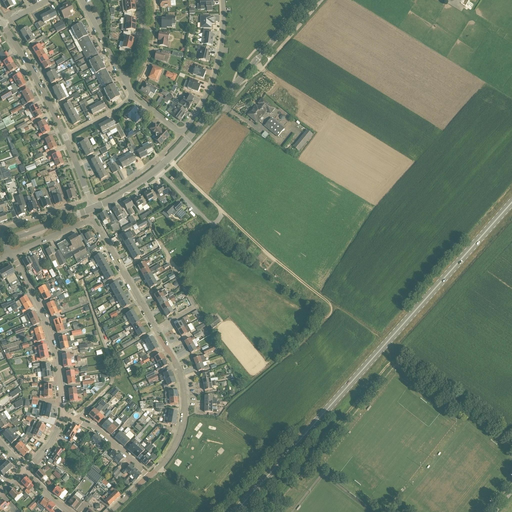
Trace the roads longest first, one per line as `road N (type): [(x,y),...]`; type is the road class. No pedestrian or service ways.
road 1 (primary): [(235,511),(511,202)]
road 2 (track): [(511,438),(393,362),(264,511)]
road 3 (track): [(169,159),(329,302),(329,316),(309,314),(270,359)]
road 4 (residential): [(148,476),(179,435),(183,387),(91,221)]
road 5 (tertiary): [(169,159),(309,0)]
road 6 (residential): [(62,415),(53,340),(12,255)]
road 7 (unknown): [(84,288),(110,372),(105,388),(72,418)]
road 8 (residential): [(181,133),(216,70),(222,0)]
road 9 (unclassified): [(65,138),(1,23)]
